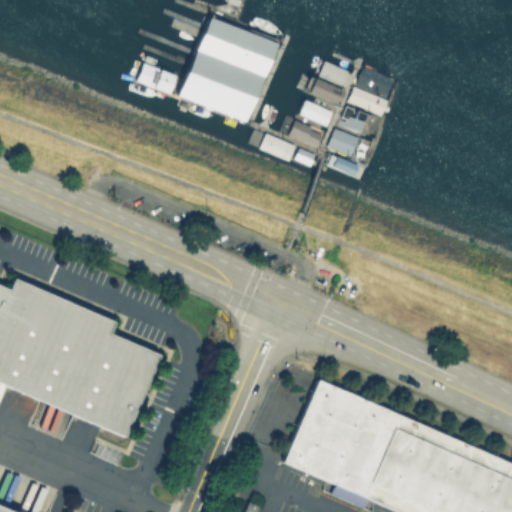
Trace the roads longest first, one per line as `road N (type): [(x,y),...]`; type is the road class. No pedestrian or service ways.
road 1 (primary): [(284,303),(0,179)]
road 2 (tertiary): [(193,511),(284,303)]
road 3 (primary): [(453,381),(284,303)]
